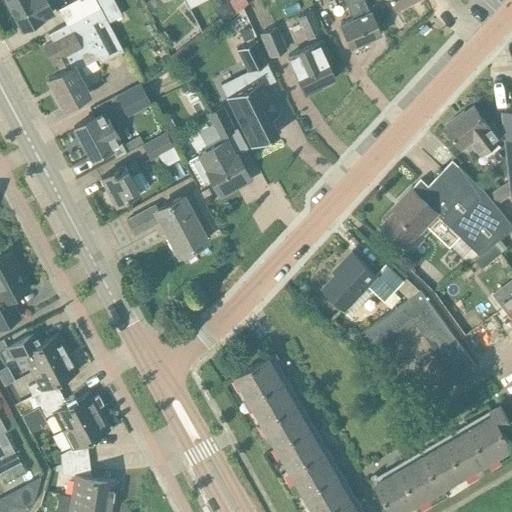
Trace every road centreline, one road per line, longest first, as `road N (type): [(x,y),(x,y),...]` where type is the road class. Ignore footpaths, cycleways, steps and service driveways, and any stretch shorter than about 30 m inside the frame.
road 1 (residential): [(154,368),(238,307),(511,16)]
road 2 (tertiary): [(154,368),(0,82)]
road 3 (residential): [(380,363),(417,339),(460,400),(511,364)]
road 4 (tertiary): [(233,511),(154,368)]
